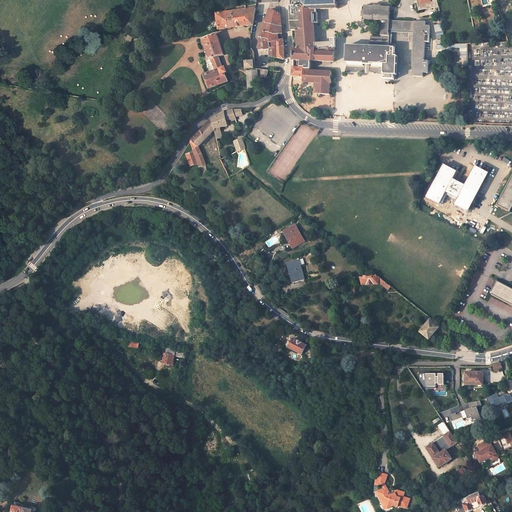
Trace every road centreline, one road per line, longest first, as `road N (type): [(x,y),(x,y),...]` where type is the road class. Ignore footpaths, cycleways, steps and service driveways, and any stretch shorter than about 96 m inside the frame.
road 1 (secondary): [(511,352),(473,358),(304,331),(260,300),(190,217),(143,200),(93,207)]
road 2 (track): [(229,440),(199,410),(146,380),(88,323),(21,279)]
road 3 (track): [(0,295),(95,425),(119,483),(119,511)]
road 4 (unclassified): [(285,89),(305,117),(335,127),(511,134)]
road 5 (unclassified): [(285,89),(218,108),(151,185),(106,193),(93,207)]
road 6 (secondary): [(93,207),(57,234),(21,279),(0,289)]
